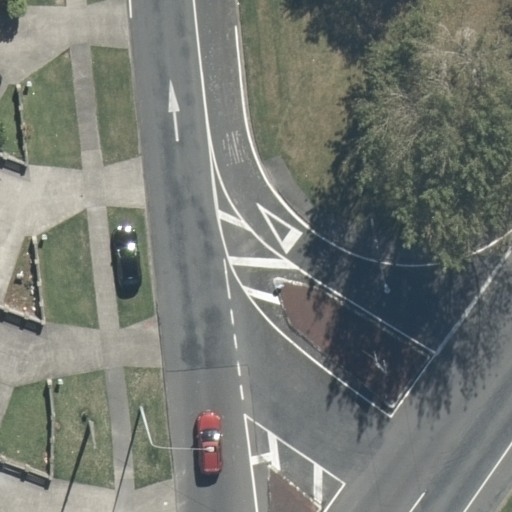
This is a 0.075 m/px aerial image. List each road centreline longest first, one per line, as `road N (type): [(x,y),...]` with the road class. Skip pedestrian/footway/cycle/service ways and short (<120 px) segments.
road 1 (tertiary): [(181,0),(240,175),(308,247),(456,304),(511,311)]
road 2 (tertiary): [(193,312),(164,0)]
road 3 (tertiary): [(422,498),(193,312)]
road 4 (tertiary): [(220,511),(193,312)]
road 5 (secondary): [(422,498),(511,369)]
